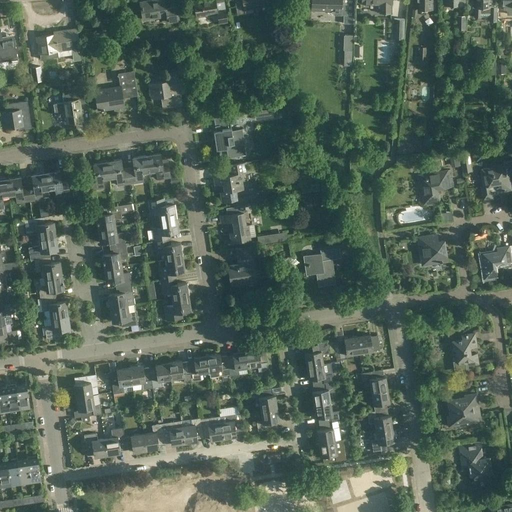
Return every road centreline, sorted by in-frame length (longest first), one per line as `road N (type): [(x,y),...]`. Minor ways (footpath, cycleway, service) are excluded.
road 1 (residential): [(213,334),(184,148),(175,136),(0,157)]
road 2 (residential): [(424,511),(393,307)]
road 3 (residential): [(504,402),(487,308),(462,298),(393,307)]
road 4 (residential): [(213,334),(393,307)]
road 5 (residential): [(63,511),(41,359)]
road 6 (residential): [(98,351),(81,215)]
